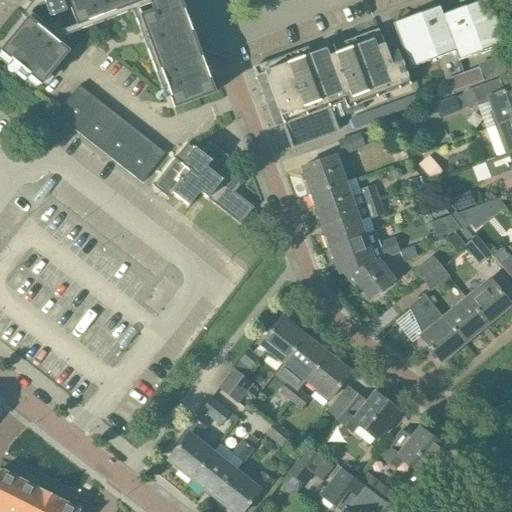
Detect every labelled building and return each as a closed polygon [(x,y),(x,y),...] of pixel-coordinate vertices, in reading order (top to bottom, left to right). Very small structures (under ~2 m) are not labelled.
[(62,0),(42,0),(50,19),(67,13),(62,0)] [(215,94),(178,0),(66,0),(77,28),(135,6),(174,109),(215,94)] [(486,0),(484,0),(443,16),(455,53),(458,62),(503,45),(486,0)] [(410,70),(455,53),(443,16),(439,7),(393,24),(398,39),(410,70)] [(68,53),(28,20),(0,53),(41,86),(68,53)] [(261,65),(253,68),(275,128),(283,125),(292,149),(338,132),(329,108),(343,103),(346,110),(400,90),(410,86),(405,72),(410,70),(398,39),(383,45),(378,30),(310,56),(307,48),(261,65)] [(478,68),(463,74),(468,87),(483,82),(478,68)] [(468,87),(463,74),(448,79),(453,93),(468,87)] [(472,91),(463,95),(469,110),(478,107),(490,103),(499,126),(511,121),(511,89),(504,92),(499,81),(472,91)] [(165,155),(79,87),(56,117),(142,184),(165,155)] [(354,129),(407,110),(418,106),(414,96),(350,119),(354,129)] [(453,98),(434,106),(440,121),(459,114),(453,98)] [(511,121),(499,126),(486,131),(494,152),(496,159),(509,154),(511,152),(511,121)] [(374,142),(370,132),(361,135),(360,133),(337,141),(343,156),(366,147),(365,145),(374,142)] [(202,156),(187,144),(175,160),(154,188),(169,200),(173,195),(189,208),(200,194),(241,226),(254,209),(235,194),(244,183),(222,166),(228,158),(211,144),(202,156)] [(496,159),(484,163),(490,179),(511,170),(511,152),(509,154),(496,159)] [(344,184),(344,183),(335,157),(302,169),(312,196),(344,184)] [(443,173),(430,157),(419,166),(432,182),(443,173)] [(344,184),(312,196),(321,222),(380,201),(375,186),(359,192),(360,194),(350,198),(344,184)] [(475,206),(470,192),(452,199),(457,213),(475,206)] [(498,200),(487,204),(496,215),(504,208),(498,200)] [(380,201),(321,222),(331,248),(364,236),(358,222),(368,218),(369,221),(385,215),(380,201)] [(455,212),(450,216),(460,230),(462,231),(469,225),(460,213),(457,214),(455,212)] [(450,216),(442,219),(448,234),(460,230),(450,216)] [(364,236),(331,248),(340,275),(347,273),(346,272),(373,262),(373,261),(376,260),(399,252),(394,238),(380,243),(375,232),(364,236)] [(491,255),(477,237),(464,247),(479,265),(491,255)] [(503,249),(493,258),(511,280),(511,278),(511,246),(505,252),(503,249)] [(413,271),(421,281),(440,266),(431,256),(413,271)] [(346,272),(347,273),(369,300),(393,280),(376,260),(373,261),(373,262),(346,272)] [(449,277),(440,266),(421,281),(431,292),(449,277)] [(490,280),(466,300),(485,324),(498,313),(500,315),(511,306),(490,280)] [(424,296),(409,309),(421,336),(419,338),(440,364),(451,355),(449,353),(462,343),(443,319),(442,319),(429,302),(424,296)] [(466,300),(443,319),(462,343),(475,331),(477,334),(487,326),(485,324),(466,300)] [(260,345),(284,364),(304,338),(281,319),(260,345)] [(284,364),(273,377),(284,386),(288,381),(300,391),(306,382),(327,356),(304,338),(284,364)] [(238,361),(232,368),(244,378),(250,371),(259,358),(248,349),(238,361)] [(327,356),(306,382),(330,401),(351,375),(327,356)] [(232,368),(224,378),(244,394),(245,394),(253,384),(244,378),(232,368)] [(244,394),(224,378),(217,388),(237,404),(245,394),(244,394)] [(278,394),(290,403),(300,391),(288,381),(284,386),(278,394)] [(337,422),(358,396),(348,388),(327,414),(337,422)] [(310,398),(300,391),(290,403),(300,411),(310,398)] [(368,404),(358,396),(337,422),(352,434),(358,427),(376,441),(398,413),(375,395),(368,404)] [(230,413),(210,397),(200,410),(220,426),(230,413)] [(181,469),(194,478),(213,454),(196,441),(206,429),(195,420),(181,437),(185,440),(168,461),(180,471),(181,469)] [(293,438),(274,423),(264,435),(283,450),(293,438)] [(442,449),(419,430),(410,441),(400,433),(381,457),(395,469),(401,463),(419,478),(442,449)] [(213,454),(194,478),(208,490),(207,492),(216,499),(217,497),(236,473),(235,472),(242,463),(244,464),(254,450),(242,441),(232,454),(220,445),(213,454)] [(307,448),(296,462),(312,474),(322,482),(326,476),(333,467),(326,462),(307,448)] [(340,469),(320,496),(341,511),(381,511),(387,505),(364,487),(352,478),(340,469)] [(0,511),(4,511),(21,481),(0,470),(0,511)] [(253,486),(236,473),(217,497),(230,507),(229,509),(232,511),(243,511),(256,496),(260,499),(273,482),(263,474),(253,486)] [(39,490),(21,481),(4,511),(29,511),(40,491),(39,490)] [(61,500),(40,489),(39,490),(40,491),(29,511),(53,511),(59,500),(60,501),(61,500)] [(60,501),(59,500),(53,511),(80,511),(60,501)]
